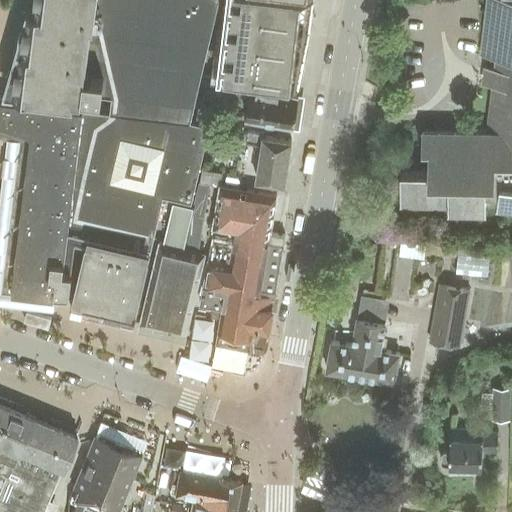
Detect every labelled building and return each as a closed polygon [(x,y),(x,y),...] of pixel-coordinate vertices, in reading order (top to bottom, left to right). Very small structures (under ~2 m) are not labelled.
[(15,49),(6,83),(112,98),(110,113),(191,121),(218,0),(34,0),(34,9),(27,8),(15,49)] [(224,0),(213,70),(297,87),(300,57),(302,58),(306,29),(308,29),(311,0),(224,0)] [(511,0),(487,0),(480,55),(496,57),(494,68),(483,67),(481,84),(492,85),(487,130),(423,129),(422,170),(401,169),(400,206),(448,207),(448,214),(485,215),(486,194),(498,196),(497,207),(511,208),(511,0)] [(299,130),(305,97),(267,91),(268,83),(204,74),(201,87),(196,118),(216,120),(217,113),(245,117),(244,121),(299,130)] [(0,137),(7,140),(17,141),(0,282),(0,288),(55,295),(71,297),(86,231),(151,247),(163,194),(192,200),(209,125),(191,121),(110,113),(110,114),(82,110),(83,108),(24,101),(1,98),(0,101),(0,137)] [(223,140),(226,124),(216,122),(213,138),(223,140)] [(291,140),(267,136),(267,133),(248,129),(245,141),(261,144),(255,179),(285,184),(291,140)] [(270,232),(277,194),(219,185),(211,232),(212,232),(200,304),(222,307),(216,343),(248,349),(248,350),(251,351),(251,349),(258,351),(263,349),(266,345),(272,308),(268,308),(270,296),(274,296),(285,235),(270,232)] [(205,252),(199,251),(185,248),(183,248),(192,207),(172,202),(163,242),(159,241),(140,324),(137,331),(184,342),(186,335),(187,335),(205,252)] [(71,297),(68,310),(136,322),(152,247),(151,247),(86,231),(71,297)] [(459,247),(458,271),(490,272),(490,247),(459,247)] [(429,339),(444,342),(458,345),(468,288),(453,285),(440,283),(429,339)] [(357,316),(352,344),(331,341),(326,370),(394,382),(399,353),(380,350),(384,321),(383,321),(357,316)] [(510,387),(494,387),(493,419),(509,419),(510,387)] [(0,426),(10,402),(0,397),(0,426)] [(11,461),(31,411),(10,402),(0,426),(0,480),(2,482),(11,461)] [(11,461),(2,482),(0,487),(0,511),(52,511),(56,503),(48,500),(76,432),(75,432),(76,429),(31,411),(11,461)] [(451,434),(450,434),(449,450),(444,450),(441,453),(441,461),(443,464),(449,464),(449,466),(482,467),(483,455),(485,455),(485,451),(498,451),(498,431),(482,430),(481,435),(474,435),(474,428),(451,427),(451,434)] [(73,501),(77,503),(72,511),(111,511),(117,498),(122,500),(140,455),(94,436),(73,488),(77,489),(73,501)] [(234,511),(241,481),(231,479),(179,470),(174,494),(192,497),(189,511),(234,511)]
